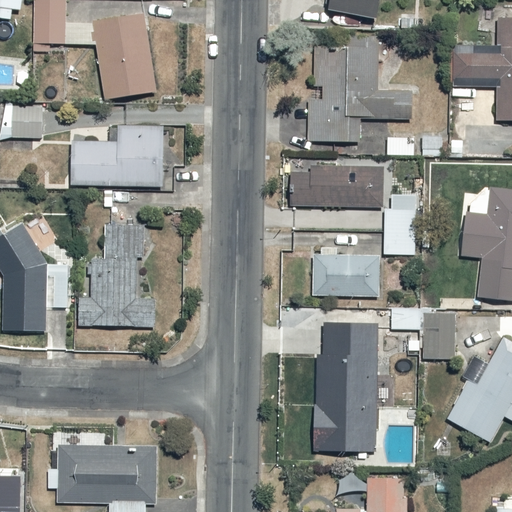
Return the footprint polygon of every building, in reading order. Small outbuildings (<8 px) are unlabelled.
[(0,0),(0,17),(16,20),(18,8),(27,10),(29,2),(28,0),(0,0)] [(100,45),(110,97),(161,92),(154,16),(99,22),(71,21),(71,0),(39,0),(39,2),(29,2),(28,17),(38,17),(37,44),(100,45)] [(385,0),(337,0),(336,11),(383,18),(385,0)] [(458,48),(458,86),(501,87),(501,120),(511,120),(511,19),(502,20),(502,49),(458,48)] [(327,86),(327,99),(312,99),(311,140),(366,141),(366,118),(418,120),(418,90),(382,90),(383,52),(320,51),(319,86),(327,86)] [(17,106),(16,138),(47,138),(47,106),(17,106)] [(169,191),(170,127),(111,125),(111,129),(72,128),(72,147),(78,147),(76,184),(157,187),(157,191),(169,191)] [(419,135),(391,135),(392,156),(419,155),(419,135)] [(445,135),(425,135),(425,158),(445,157),(445,135)] [(387,168),(338,167),(338,164),(316,164),(316,173),(296,173),(296,208),(375,209),(375,215),(385,215),(385,207),(387,207),(387,168)] [(485,258),(482,296),(511,297),(511,190),(492,189),(473,201),(468,257),(485,258)] [(388,191),(388,253),(420,254),(421,191),(388,191)] [(0,240),(0,261),(7,272),(7,332),(50,332),(50,309),(72,309),(72,263),(51,263),(26,222),(0,240)] [(97,298),(83,298),(83,328),(155,328),(155,299),(144,299),(144,275),(150,275),(150,226),(109,226),(109,257),(97,256),(97,265),(93,265),(93,277),(97,277),(97,298)] [(318,252),(318,295),(383,295),(383,253),(318,252)] [(425,307),(394,307),(394,329),(425,329),(425,307)] [(460,313),(428,313),(428,358),(460,358),(460,313)] [(324,352),(321,447),(381,449),(386,327),(330,324),(329,352),(324,352)] [(482,386),(473,381),(454,418),(499,442),(511,417),(511,348),(504,344),(482,386)] [(162,503),(162,446),(62,445),(62,466),(53,466),(53,488),(62,488),(62,503),(111,503),(111,511),(151,511),(151,503),(162,503)] [(0,511),(23,511),(24,479),(0,478),(0,511)] [(369,511),(411,511),(412,479),(370,479),(369,511)]
